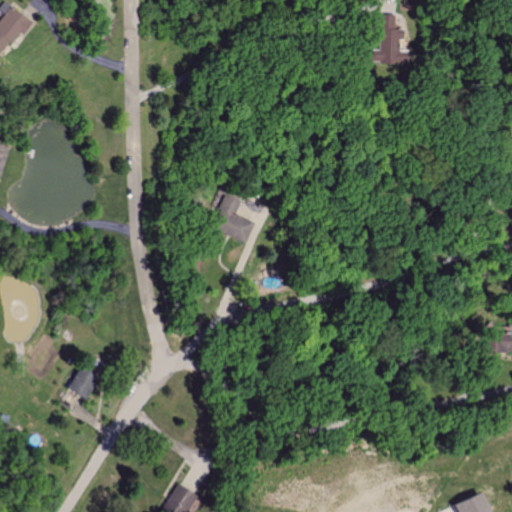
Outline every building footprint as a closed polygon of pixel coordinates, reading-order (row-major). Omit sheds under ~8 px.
[(0,9),(6,14),(0,21),(0,45),(8,53),(34,22),(8,0),(0,9)] [(368,62),(397,61),(397,30),(392,30),(392,16),(376,17),(376,50),(368,50),(368,62)] [(0,177),(8,149),(0,146),(0,177)] [(242,243),(251,221),(233,213),(238,202),(223,196),(209,229),(242,243)] [(486,352),(511,352),(511,342),(511,332),(487,332),(486,352)] [(444,503),(447,511),(484,511),(482,508),(481,509),(472,490),(444,503)]
